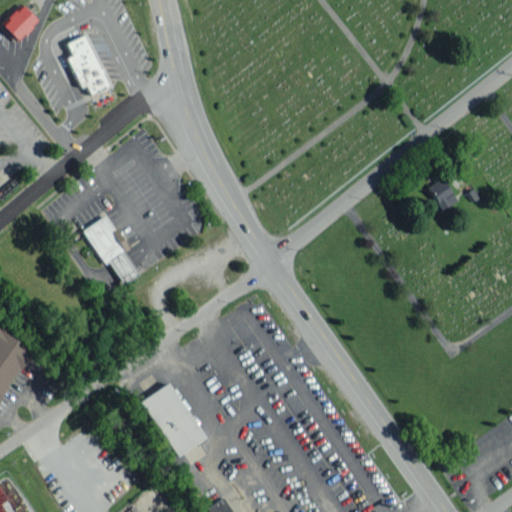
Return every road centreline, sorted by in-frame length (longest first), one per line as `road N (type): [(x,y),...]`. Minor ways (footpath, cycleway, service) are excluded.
road 1 (primary): [(161,0),(182,100),(209,169),(446,511)]
road 2 (residential): [(270,263),(0,449)]
road 3 (residential): [(511,60),(270,263)]
road 4 (residential): [(177,82),(0,211)]
